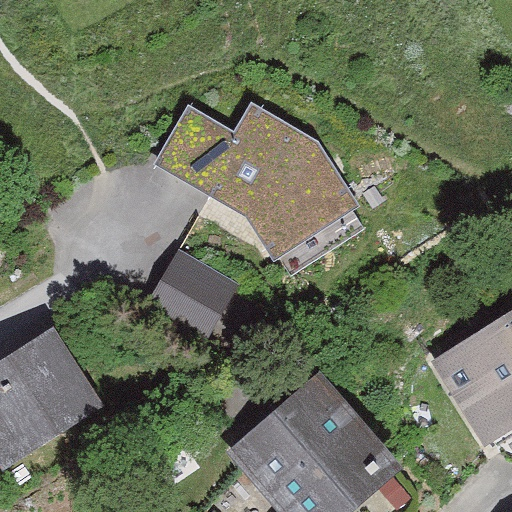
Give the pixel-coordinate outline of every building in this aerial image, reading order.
[(238,128),(192,103),(154,168),(250,217),(289,267),(362,210),(319,136),(253,104),(238,128)] [(150,308),(217,343),(245,292),(178,256),(150,308)] [(433,361),(487,448),(511,432),(511,326),(505,316),(433,361)] [(0,364),(0,458),(5,467),(100,409),(52,332),(0,364)] [(232,450),(284,511),(346,511),(399,468),(320,375),(232,450)]
